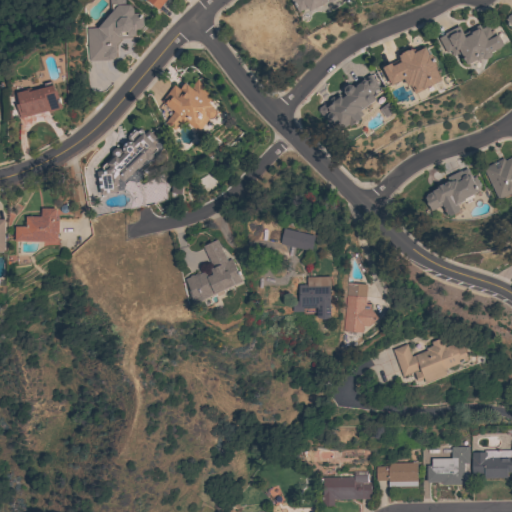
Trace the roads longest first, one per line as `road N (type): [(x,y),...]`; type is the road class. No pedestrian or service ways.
road 1 (residential): [(511,297),(440,272),(395,242),(193,23)]
road 2 (residential): [(0,177),(77,144),(221,0)]
road 3 (residential): [(274,117),(355,43),(456,0)]
road 4 (residential): [(136,229),(184,221),(225,202),(295,134)]
road 5 (residential): [(344,386),(362,407),(511,417)]
road 6 (residential): [(369,213),(421,163),(511,125)]
road 7 (residential): [(511,507),(383,511)]
